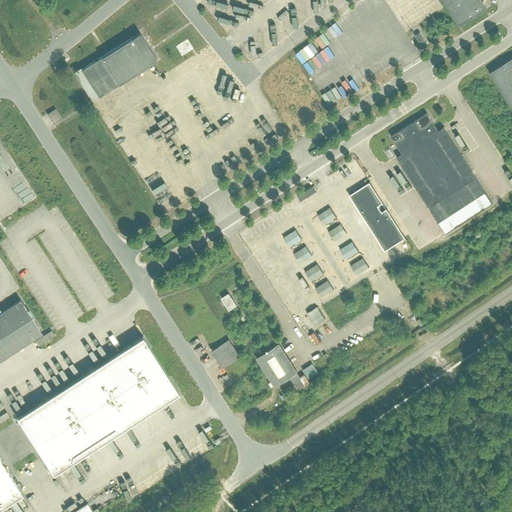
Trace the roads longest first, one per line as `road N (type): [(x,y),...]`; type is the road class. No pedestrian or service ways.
road 1 (unclassified): [(511,7),(122,256)]
road 2 (unclassified): [(137,280),(511,39)]
road 3 (unknown): [(204,171),(127,77)]
